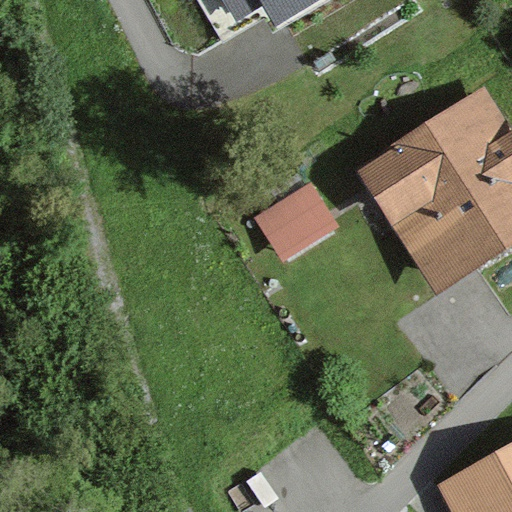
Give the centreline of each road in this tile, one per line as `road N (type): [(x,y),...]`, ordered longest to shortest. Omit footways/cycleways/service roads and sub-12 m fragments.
road 1 (residential): [(135,0),(181,87),(276,42)]
road 2 (residential): [(511,381),(371,511)]
